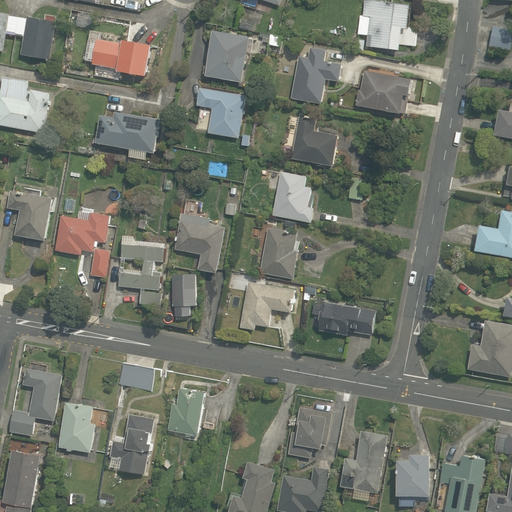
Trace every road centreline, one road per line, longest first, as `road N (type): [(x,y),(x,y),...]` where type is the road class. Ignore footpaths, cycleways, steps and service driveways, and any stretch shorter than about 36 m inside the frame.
road 1 (tertiary): [(401,390),(3,318)]
road 2 (residential): [(471,0),(401,390)]
